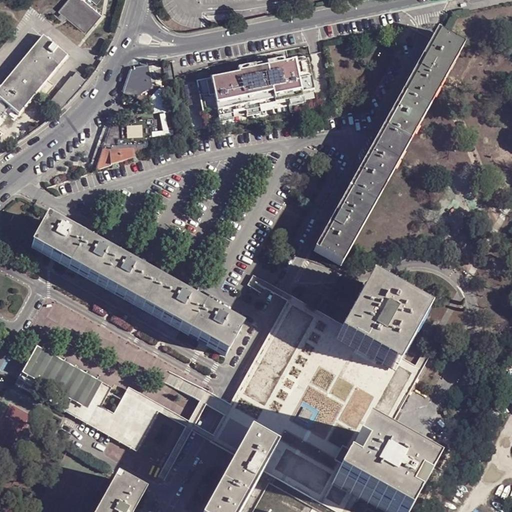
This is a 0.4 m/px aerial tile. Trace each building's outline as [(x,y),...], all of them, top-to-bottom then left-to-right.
[(68,0),(60,10),(87,33),(103,15),(86,0),(94,0),(97,2),(98,0),(68,0)] [(439,34),(317,254),(339,266),(462,46),(439,34)] [(0,118),(8,109),(10,107),(19,115),(39,91),(48,79),(68,56),(43,36),(0,87),(0,118)] [(211,80),(196,82),(204,124),(233,119),(232,117),(231,112),(245,110),(246,114),(246,116),(260,114),(260,112),(259,108),(287,102),(288,106),(290,114),(324,107),(322,95),(315,96),(307,57),(237,71),(239,76),(225,78),(215,80),(211,81),(211,80)] [(152,86),(147,67),(136,69),(132,71),(130,73),(123,94),(135,98),(152,86)] [(48,115),(55,106),(59,110),(64,108),(87,80),(77,72),(71,79),(70,78),(50,102),(42,111),(48,115)] [(48,79),(39,91),(44,96),(54,84),(48,79)] [(287,102),(259,108),(260,112),(288,106),(287,102)] [(0,118),(0,129),(3,132),(5,135),(18,119),(8,109),(0,118)] [(8,137),(15,142),(23,132),(25,133),(28,129),(20,122),(8,137)] [(133,148),(109,152),(111,165),(135,161),(133,148)] [(99,167),(108,168),(110,151),(101,150),(99,167)] [(227,356),(242,330),(46,222),(31,249),(227,356)] [(365,286),(342,325),(334,339),(358,352),(393,372),(401,356),(422,318),(365,286)] [(334,339),(342,325),(292,297),(290,300),(229,411),(211,443),(239,458),(250,438),(274,453),(264,472),(334,511),(343,511),(354,494),(335,483),(347,461),(362,434),(382,445),(401,411),(424,370),(418,366),(401,356),(393,372),(358,352),(334,339)] [(39,355),(37,349),(18,382),(22,385),(39,355)] [(37,349),(39,355),(108,393),(110,395),(125,403),(127,404),(152,417),(159,415),(37,349)] [(152,417),(127,404),(117,420),(99,410),(108,393),(39,355),(22,385),(23,385),(44,396),(136,447),(152,417)] [(99,410),(102,409),(110,395),(108,393),(99,410)] [(138,453),(136,447),(44,396),(41,400),(138,453)] [(117,417),(117,420),(127,404),(125,403),(117,417)] [(117,420),(117,417),(102,409),(99,410),(117,420)] [(138,453),(159,415),(152,417),(136,447),(138,453)] [(354,494),(386,511),(411,511),(414,507),(405,502),(414,486),(423,492),(433,474),(382,445),(362,434),(347,461),(335,483),(354,494)] [(240,511),(264,472),(274,453),(250,438),(239,458),(209,511),(240,511)] [(135,511),(145,495),(117,480),(99,511),(135,511)]
